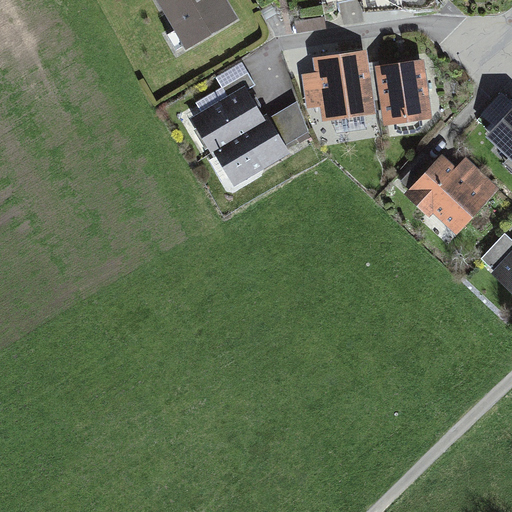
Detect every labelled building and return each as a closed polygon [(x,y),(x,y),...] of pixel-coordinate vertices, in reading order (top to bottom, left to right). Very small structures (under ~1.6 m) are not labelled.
[(237,21),(224,0),(154,0),(173,33),(166,37),(177,55),(237,21)] [(378,114),(367,51),(311,61),(322,124),(378,114)] [(426,61),(380,68),(390,128),(436,120),(426,61)] [(265,123),(246,93),(255,87),(248,76),(223,91),(228,101),(189,124),(232,194),(289,157),(285,151),(308,134),(297,104),(265,123)] [(511,111),(485,141),(511,165),(511,111)] [(456,171),(441,157),(434,165),(426,158),(401,184),(409,191),(403,197),(428,221),(433,215),(457,239),(499,190),(466,159),(456,171)] [(511,242),(505,236),(482,260),(494,272),(491,275),(511,293),(511,242)]
